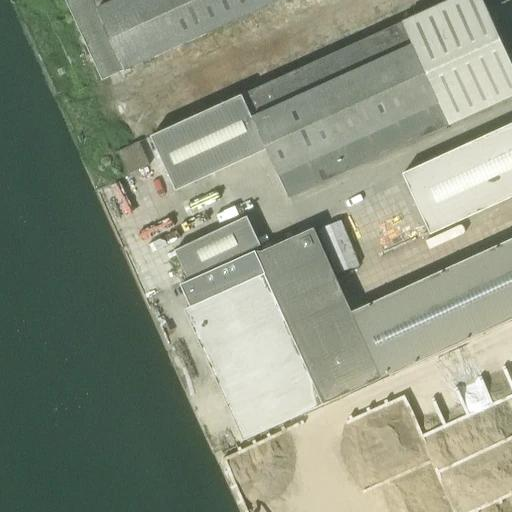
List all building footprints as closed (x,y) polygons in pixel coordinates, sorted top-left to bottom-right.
[(65,0),(74,20),(102,80),(279,0),(65,0)] [(267,150),(290,199),(511,97),(511,54),(508,56),(482,0),(453,0),(152,137),(177,192),(267,150)] [(511,124),(401,175),(429,235),(511,197),(511,124)] [(128,175),(150,166),(140,143),(117,153),(128,175)] [(189,280),(261,246),(247,218),(175,252),(189,280)] [(262,253),(256,252),(181,286),(191,308),(266,275),(266,276),(207,303),(225,343),(217,347),(236,390),(235,391),(254,433),(326,401),(507,318),(483,264),(356,321),(314,229),(262,253)]
